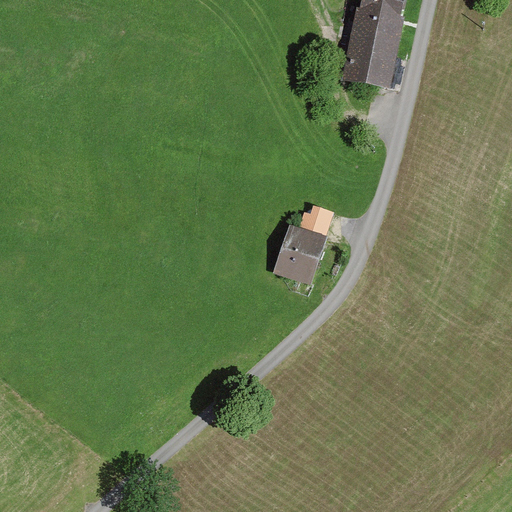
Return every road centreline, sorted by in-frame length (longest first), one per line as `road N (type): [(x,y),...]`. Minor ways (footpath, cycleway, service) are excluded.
road 1 (unclassified): [(99,511),(343,288),(368,237),(429,0)]
road 2 (track): [(398,128),(364,119),(347,104),(323,0)]
